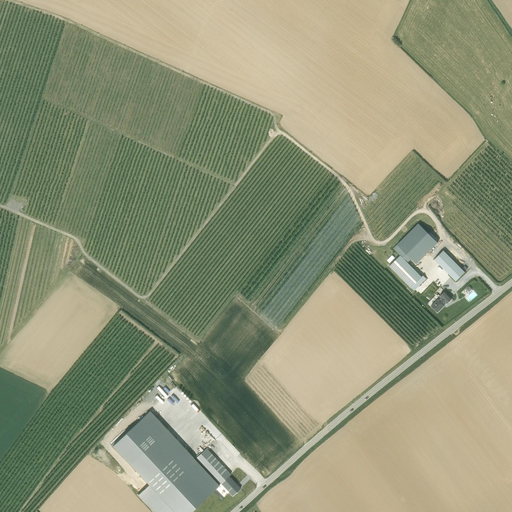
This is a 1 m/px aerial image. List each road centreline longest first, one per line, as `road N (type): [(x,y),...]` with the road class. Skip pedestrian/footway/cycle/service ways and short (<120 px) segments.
road 1 (track): [(474,273),(422,210),(387,241),(372,240),(350,191),(279,131),(267,111),(4,0)]
road 2 (tertiary): [(234,511),(511,282)]
